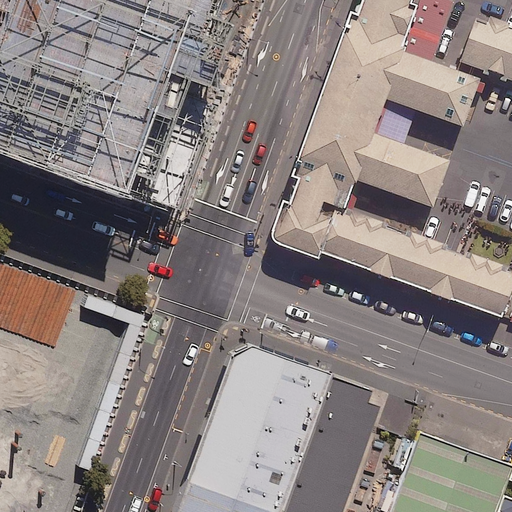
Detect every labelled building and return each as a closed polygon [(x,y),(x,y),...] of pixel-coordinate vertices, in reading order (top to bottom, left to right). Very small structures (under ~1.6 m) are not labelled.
[(0,0),(0,31),(210,107),(238,29),(158,0),(0,0)] [(158,0),(238,29),(248,0),(158,0)] [(461,0),(357,0),(273,230),(502,313),(511,284),(511,261),(425,231),(482,73),(441,58),(461,0)] [(511,30),(470,16),(454,59),(511,80),(511,30)] [(178,194),(179,193),(210,107),(0,31),(0,144),(159,202),(160,202),(162,202),(164,202),(165,202),(167,202),(168,202),(170,201),(171,200),(172,200),(174,199),(175,198),(176,197),(177,195),(178,194)] [(0,511),(69,511),(142,305),(0,254),(0,511)] [(226,349),(170,511),(275,511),(327,372),(328,369),(247,340),(226,349)] [(327,372),(275,511),(335,511),(375,402),(363,398),(368,385),(327,372)] [(505,475),(510,461),(416,427),(385,511),(491,511),(500,490),(505,475)] [(511,511),(511,494),(500,490),(491,511),(511,511)]
